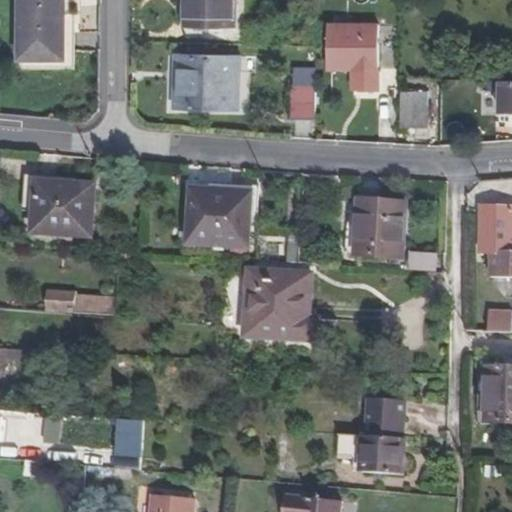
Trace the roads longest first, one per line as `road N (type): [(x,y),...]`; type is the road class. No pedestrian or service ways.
road 1 (residential): [(511,158),(299,156),(115,138)]
road 2 (residential): [(115,138),(117,0)]
